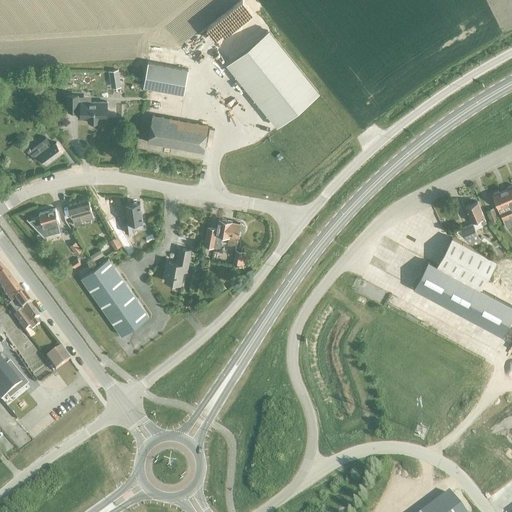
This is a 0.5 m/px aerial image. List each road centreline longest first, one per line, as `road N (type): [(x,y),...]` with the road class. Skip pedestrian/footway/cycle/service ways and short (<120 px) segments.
road 1 (unclassified): [(308,463),(313,437),(292,364),(304,312),(384,217),(511,148)]
road 2 (secondary): [(236,364),(353,209),(428,141),(511,85)]
road 3 (residential): [(299,225),(274,209),(108,178),(59,183),(0,206)]
road 4 (unclassified): [(511,53),(394,129),(299,225)]
road 5 (unclassified): [(121,403),(220,321),(299,225)]
road 6 (unclassified): [(308,463),(325,466),(387,448),(426,455),(446,465),(488,511)]
road 7 (tertiary): [(121,403),(0,237)]
road 8 (unclassified): [(121,403),(0,497)]
